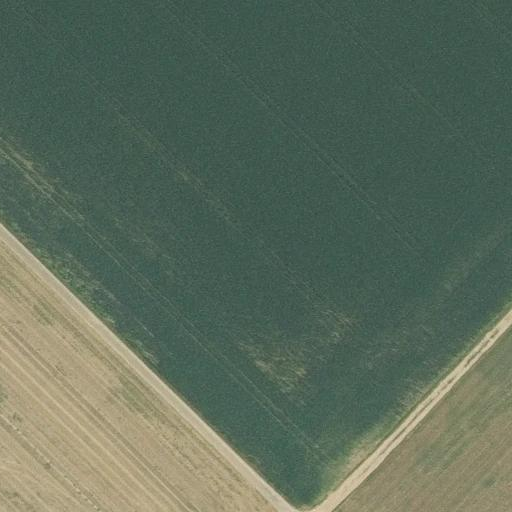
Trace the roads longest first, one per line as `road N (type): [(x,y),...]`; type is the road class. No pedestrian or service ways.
road 1 (track): [(280,511),(0,237)]
road 2 (track): [(348,511),(511,342)]
